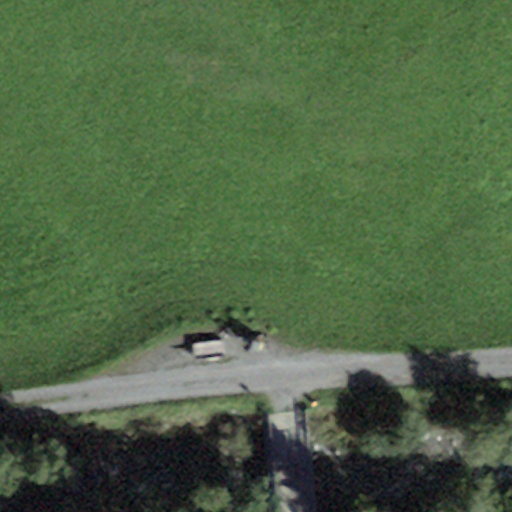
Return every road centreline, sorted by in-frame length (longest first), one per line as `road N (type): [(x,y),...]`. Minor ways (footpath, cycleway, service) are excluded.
road 1 (track): [(286,372),(0,407)]
road 2 (track): [(511,367),(286,372)]
road 3 (track): [(297,511),(286,372)]
